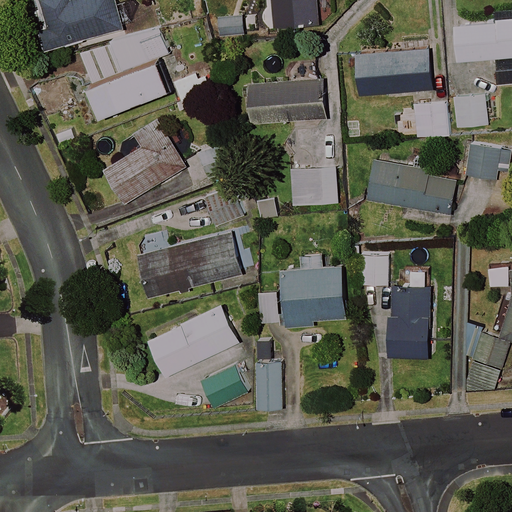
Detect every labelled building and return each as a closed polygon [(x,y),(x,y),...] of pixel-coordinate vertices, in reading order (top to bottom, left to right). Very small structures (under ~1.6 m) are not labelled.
[(125,27),(117,0),(42,0),(56,46),(125,27)] [(274,0),(279,27),(322,22),(318,0),(274,0)] [(511,8),(506,8),(507,18),(458,21),(460,58),(511,55),(511,8)] [(245,35),(247,16),(230,14),(228,33),(245,35)] [(170,53),(159,25),(125,38),(123,32),(80,49),(106,115),(173,89),(161,56),(170,53)] [(435,88),(431,46),(356,53),(360,95),(435,88)] [(215,95),(206,69),(177,79),(185,105),(215,95)] [(328,117),(325,79),(247,84),(250,122),(328,117)] [(488,124),(486,93),(456,95),(458,126),(488,124)] [(449,135),(446,100),(416,103),(419,138),(449,135)] [(189,165),(162,119),(138,133),(145,145),(107,167),(127,201),(189,165)] [(234,169),(223,143),(200,152),(211,178),(234,169)] [(511,156),(511,149),(472,145),(469,175),(498,178),(500,165),(511,166),(511,156)] [(459,176),(377,160),(370,198),(451,214),(459,176)] [(339,201),(337,164),(292,167),(295,204),(339,201)] [(245,215),(234,186),(208,195),(218,225),(245,215)] [(283,213),(281,196),(257,199),(259,216),(283,213)] [(244,275),(235,234),(139,254),(147,295),(244,275)] [(261,290),(263,321),(287,320),(288,328),(318,326),(317,317),(347,316),(345,264),(328,265),(327,249),(299,251),(299,266),(285,267),(286,289),(261,290)] [(388,285),(389,254),(363,253),(362,284),(388,285)] [(511,283),(511,264),(491,264),(491,283),(511,283)] [(433,285),(393,282),(389,355),(429,357),(433,285)] [(241,340),(224,303),(150,338),(168,374),(241,340)] [(484,324),(469,320),(460,350),(476,355),(465,388),(495,388),(509,340),(481,332),(484,324)] [(284,405),(282,360),(258,361),(260,407),(284,405)] [(250,390),(238,364),(205,378),(217,405),(250,390)]
